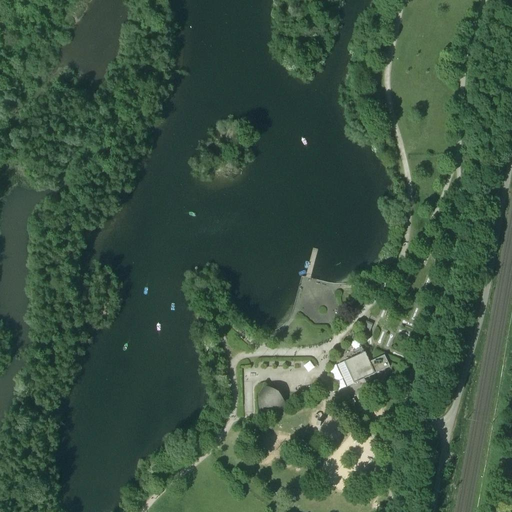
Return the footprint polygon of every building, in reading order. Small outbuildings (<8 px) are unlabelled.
[(373,321),(367,318),(363,326),(369,329),(373,321)] [(365,353),(343,362),(352,383),(389,367),(383,355),(369,362),(365,353)] [(385,377),(374,383),(379,393),(390,388),(385,377)] [(270,386),(264,386),(258,395),(259,408),(266,413),(277,412),(286,406),(285,400),(278,389),(270,386)] [(511,484),(505,483),(501,498),(511,501),(511,484)]
